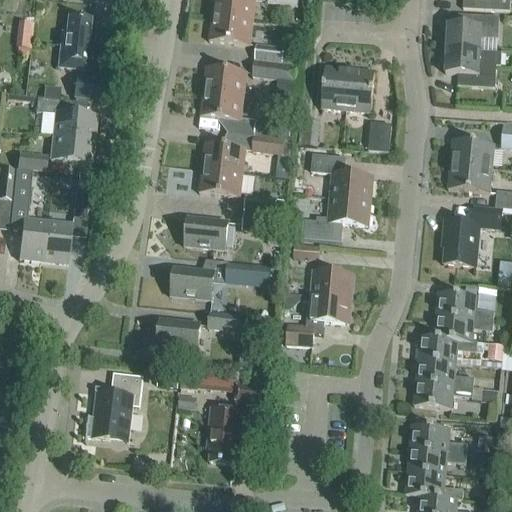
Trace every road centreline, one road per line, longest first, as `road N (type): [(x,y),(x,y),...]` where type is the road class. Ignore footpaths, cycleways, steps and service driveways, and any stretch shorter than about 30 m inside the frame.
road 1 (residential): [(37,485),(305,505),(340,499),(355,485),(371,362),(402,281),(416,110),(406,38)]
road 2 (residential): [(69,327),(123,253),(168,0)]
road 3 (residential): [(37,485),(69,327)]
